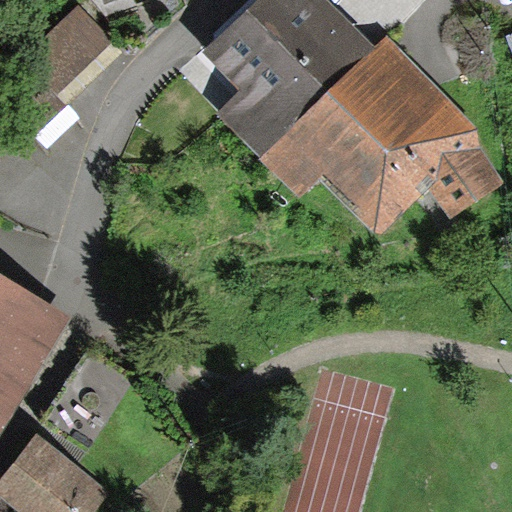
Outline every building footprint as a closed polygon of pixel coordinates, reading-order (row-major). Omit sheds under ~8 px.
[(211,124),(260,174),(374,61),(315,0),(272,0),(201,63),(232,105),(211,124)] [(374,61),(260,174),(299,210),(320,194),(374,249),(419,201),(428,198),(450,228),(504,194),(477,154),(477,140),(390,46),(374,61)] [(0,442),(74,323),(0,277),(0,442)] [(98,353),(46,428),(95,463),(148,389),(98,353)] [(37,439),(0,492),(0,500),(17,511),(90,511),(107,488),(37,439)]
